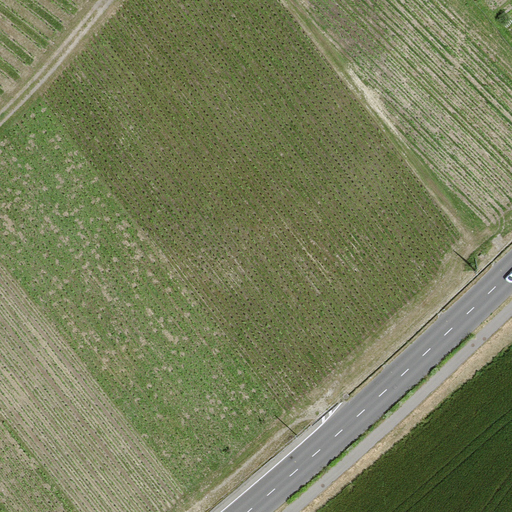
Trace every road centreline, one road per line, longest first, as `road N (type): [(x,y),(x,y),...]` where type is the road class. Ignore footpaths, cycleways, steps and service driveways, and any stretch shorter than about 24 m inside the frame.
road 1 (track): [(188,511),(453,278),(473,236),(511,221)]
road 2 (tertiary): [(247,511),(511,270)]
road 3 (track): [(473,236),(293,0)]
road 4 (track): [(0,119),(107,0)]
